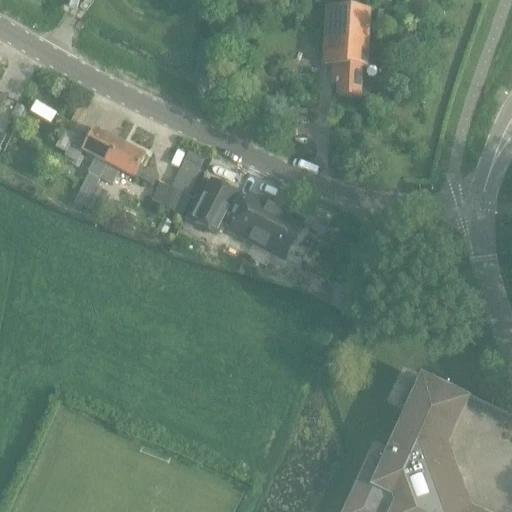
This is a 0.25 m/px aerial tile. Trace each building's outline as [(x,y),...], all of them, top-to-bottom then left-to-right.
[(367,68),(370,11),(326,9),(323,66),(333,66),(333,86),(338,86),(337,98),(361,99),(362,68),(367,68)] [(37,103),(31,113),(51,125),(57,115),(37,103)] [(97,160),(85,183),(75,203),(86,209),(96,189),(96,188),(100,180),(119,143),(93,130),(87,142),(76,137),(65,158),(77,163),(82,153),(97,160)] [(119,143),(100,180),(113,187),(120,172),(134,180),(135,177),(154,187),(157,180),(138,171),(145,157),(119,143)] [(171,190),(160,185),(151,203),(182,218),(192,199),(186,197),(204,161),(189,153),(171,190)] [(210,184),(192,220),(191,222),(193,224),(193,223),(214,234),(214,235),(217,236),(218,233),(224,221),(235,226),(233,231),(232,230),(231,233),(234,234),(281,258),(284,260),(285,257),(301,227),(302,224),(299,223),(287,217),(264,205),(252,199),(252,198),(250,197),(248,200),(249,200),(245,206),(235,201),(236,198),(238,195),(235,194),(214,183),(212,181),(210,184)] [(96,189),(86,209),(97,214),(107,194),(96,189)] [(347,511),(511,511),(511,421),(509,415),(497,409),(472,397),(470,397),(464,394),(461,399),(422,381),(383,468),(370,462),(347,511)]
